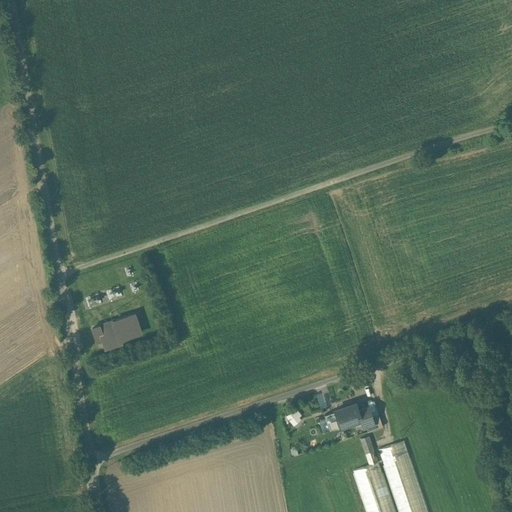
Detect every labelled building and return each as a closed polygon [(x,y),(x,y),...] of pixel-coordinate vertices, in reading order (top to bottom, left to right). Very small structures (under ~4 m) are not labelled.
[(133,313),(91,327),(96,342),(102,340),(105,347),(121,342),(119,339),(140,332),(133,313)] [(331,402),(326,389),(317,393),(322,405),(331,402)] [(355,402),(334,409),(340,426),(360,419),(361,419),(357,409),(355,402)] [(368,405),(357,409),(361,419),(360,419),(363,426),(365,426),(374,423),(371,415),(368,405)] [(306,422),(295,407),(286,414),(297,429),(306,422)] [(377,413),(371,415),(374,423),(365,426),(367,431),(382,426),(377,413)] [(511,418),(502,420),(505,434),(511,432),(511,418)] [(369,435),(359,438),(368,464),(377,461),(369,435)] [(427,511),(403,440),(377,448),(398,511),(427,511)] [(363,466),(352,470),(366,511),(394,511),(377,461),(368,464),(363,466)]
